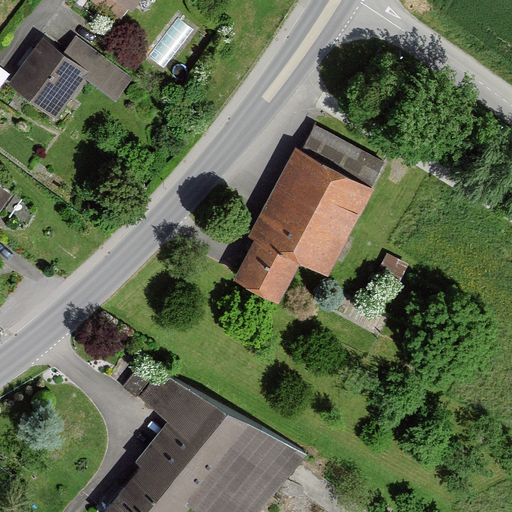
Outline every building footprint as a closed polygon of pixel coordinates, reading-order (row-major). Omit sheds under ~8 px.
[(105,0),(126,15),(137,0),(105,0)] [(54,49),(43,40),(7,86),(53,121),(85,80),(114,103),(132,80),(68,31),(54,49)] [(371,187),(293,148),(228,277),(277,301),(297,263),(326,277),(371,187)] [(0,204),(8,193),(0,187),(0,204)] [(245,511),(286,453),(159,367),(133,405),(159,422),(96,511),(169,511),(183,492),(212,511),(245,511)]
